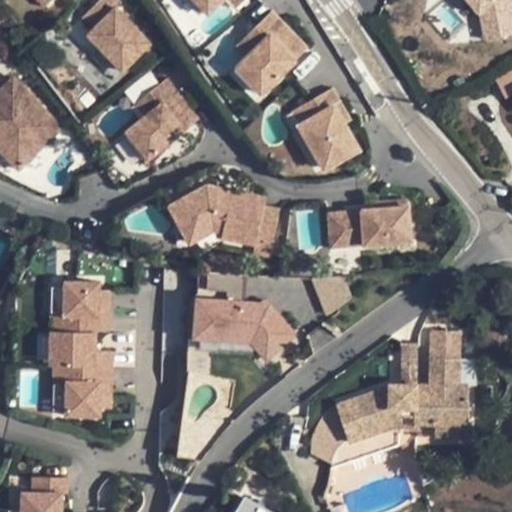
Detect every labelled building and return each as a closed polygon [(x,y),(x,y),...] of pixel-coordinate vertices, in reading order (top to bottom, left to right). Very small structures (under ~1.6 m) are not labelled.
[(25,0),(39,11),(43,7),(34,0),(25,0)] [(118,1),(117,0),(95,0),(78,19),(89,29),(82,36),(121,71),(150,39),(113,6),(118,1)] [(301,26),(276,0),(272,0),(250,21),(261,33),(249,45),(239,56),(264,82),(282,64),(276,58),(283,51),(289,57),(305,42),(296,32),(301,26)] [(511,0),(475,0),(485,12),(489,36),(511,31),(511,0)] [(250,21),(238,33),(249,45),(261,33),(250,21)] [(311,36),(301,26),(296,32),(305,42),(311,36)] [(289,57),(283,51),(276,58),(282,64),(289,57)] [(60,120),(11,69),(0,79),(0,129),(1,130),(0,130),(0,145),(16,163),(60,120)] [(511,70),(494,80),(503,97),(511,92),(511,70)] [(199,115),(163,76),(144,94),(154,105),(143,116),(125,133),(150,160),(169,143),(164,137),(172,130),(177,136),(199,115)] [(344,92),(336,77),(301,96),(309,110),(301,115),(326,159),(361,139),(347,114),(336,96),(344,92)] [(354,110),(344,92),(336,96),(347,114),(354,110)] [(154,105),(144,94),(132,105),(143,116),(154,105)] [(301,96),(293,101),(301,115),(309,110),(301,96)] [(172,130),(164,137),(169,143),(177,136),(172,130)] [(268,233),(271,200),(257,198),(257,191),(233,189),(233,196),(212,195),(212,187),(196,185),(160,211),(170,226),(177,221),(191,241),(212,228),(218,229),(218,237),(252,240),(253,232),(268,233)] [(233,189),(212,187),(212,195),(233,196),(233,189)] [(404,201),(379,201),(379,210),(380,217),(370,217),(369,210),(323,211),(324,239),(341,239),(341,247),(381,246),(380,237),(406,236),(404,201)] [(177,221),(170,226),(184,246),(191,241),(177,221)] [(406,236),(380,237),(381,246),(406,245),(406,236)] [(341,239),(324,239),(324,248),(341,247),(341,239)] [(198,269),(198,283),(236,284),(237,272),(198,269)] [(74,328),(113,327),(113,274),(60,275),(60,319),(74,319),(74,328)] [(308,350),(310,281),(286,281),(286,286),(239,285),(238,301),(235,302),(234,327),(244,327),(245,345),(266,348),(266,351),(286,353),(286,348),(308,350)] [(100,351),(100,329),(48,329),(47,412),(113,412),(113,351),(100,351)] [(458,364),(428,363),(427,386),(448,387),(457,388),(458,364)] [(252,382),(186,367),(183,395),(239,407),(252,382)] [(411,424),(431,424),(465,426),(466,395),(447,393),(445,396),(411,395),(401,395),(401,386),(397,386),(387,385),(388,389),(336,404),(347,441),(389,429),(410,430),(411,424)] [(411,386),(401,386),(401,395),(411,395),(445,396),(447,393),(448,387),(427,386),(411,386)] [(448,387),(447,393),(466,395),(466,388),(457,388),(448,387)] [(464,440),(465,426),(431,424),(431,438),(464,440)] [(15,489),(15,511),(65,511),(64,487),(15,489)] [(267,511),(243,498),(234,511),(267,511)]
